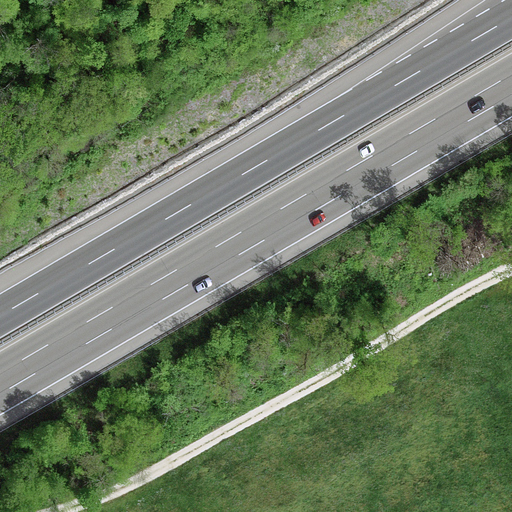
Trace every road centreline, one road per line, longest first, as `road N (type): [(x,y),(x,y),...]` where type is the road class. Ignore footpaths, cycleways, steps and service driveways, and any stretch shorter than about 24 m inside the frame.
road 1 (motorway): [(511,17),(0,315)]
road 2 (motorway): [(0,382),(511,84)]
road 3 (track): [(54,511),(128,484),(511,268)]
